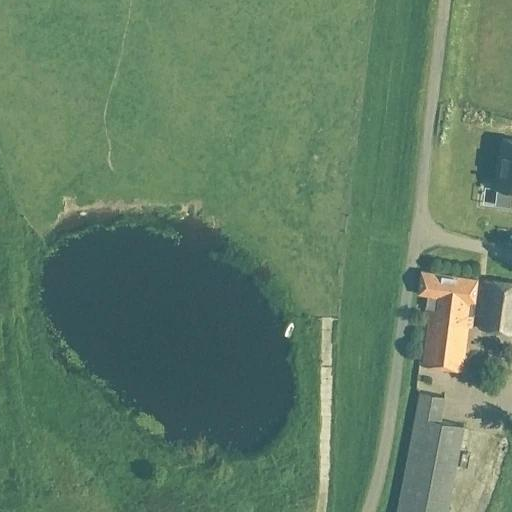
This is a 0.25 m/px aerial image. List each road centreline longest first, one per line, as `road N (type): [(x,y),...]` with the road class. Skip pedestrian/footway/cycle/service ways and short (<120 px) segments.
road 1 (unclassified): [(367,511),(385,439),(442,0)]
road 2 (track): [(325,315),(318,511)]
